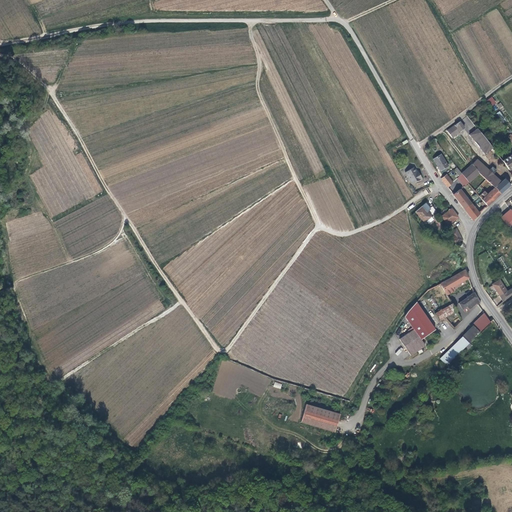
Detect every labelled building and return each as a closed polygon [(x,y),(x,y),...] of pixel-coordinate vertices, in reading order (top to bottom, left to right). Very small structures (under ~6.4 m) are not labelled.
[(471,70),(478,82),(484,79),(478,67),(471,70)] [(487,100),(491,106),(496,102),(491,96),(487,100)] [(499,111),(496,113),(503,123),(507,121),(499,111)] [(452,138),(457,134),(459,132),(464,129),(459,122),(447,131),(452,138)] [(486,152),(492,148),(488,143),(476,128),(468,135),(480,150),(483,154),(486,152)] [(483,154),(480,150),(468,135),(467,136),(478,151),(481,155),(485,157),(487,154),(486,152),(483,154)] [(441,170),(448,165),(440,154),(433,159),(441,170)] [(511,154),(502,161),(509,170),(511,167),(511,154)] [(494,188),(500,194),(510,185),(505,179),(501,182),(501,181),(500,182),(486,171),(482,167),(476,161),(471,165),(479,173),(485,179),(492,185),(494,188)] [(479,173),(471,165),(466,170),(462,174),(468,182),(467,183),(473,190),(476,188),(470,181),(479,173)] [(411,185),(417,181),(421,179),(418,174),(417,175),(416,172),(413,168),(410,169),(405,173),(411,185)] [(459,176),(460,175),(462,174),(458,169),(457,168),(456,169),(453,171),(458,177),(459,176)] [(466,185),(467,183),(468,182),(462,174),(460,175),(459,176),(466,185)] [(447,188),(452,183),(446,175),(441,179),(447,188)] [(489,188),(492,185),(485,179),(483,182),(489,188)] [(494,188),(488,194),(485,191),(479,197),(487,206),(493,201),(500,194),(494,188)] [(453,195),(464,209),(472,220),(473,220),(479,214),(471,204),(460,190),(453,195)] [(431,217),(422,206),(415,212),(424,223),(431,217)] [(458,218),(451,209),(441,217),(448,226),(458,218)] [(511,212),(510,210),(500,218),(506,224),(511,218),(511,212)] [(457,229),(450,232),(449,232),(455,245),(463,241),(463,240),(457,229)] [(447,291),(469,278),(464,270),(449,279),(442,283),(447,291)] [(492,284),(503,302),(511,294),(511,290),(511,288),(506,291),(499,280),(492,284)] [(480,301),(474,293),(459,304),(463,309),(465,312),(469,308),(471,309),(480,301)] [(451,304),(436,313),(440,321),(456,311),(451,304)] [(468,344),(490,322),(484,314),(472,325),(473,325),(461,337),(468,344)] [(413,330),(399,339),(410,356),(412,354),(410,351),(417,346),(419,349),(424,346),(413,330)] [(439,359),(445,366),(451,360),(468,344),(461,337),(445,353),(439,359)] [(335,432),(340,414),(305,404),(300,422),(335,432)]
